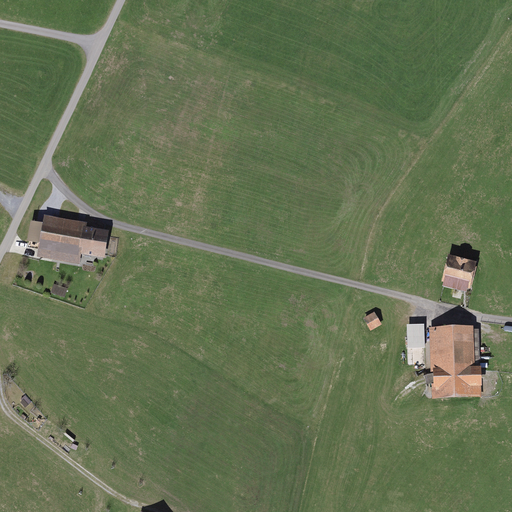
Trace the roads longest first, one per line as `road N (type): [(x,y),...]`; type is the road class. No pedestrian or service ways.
road 1 (unclassified): [(0,261),(125,0)]
road 2 (track): [(155,511),(101,488),(7,415),(0,382)]
